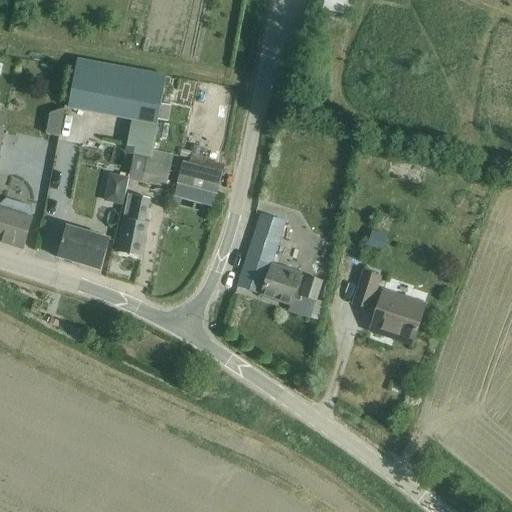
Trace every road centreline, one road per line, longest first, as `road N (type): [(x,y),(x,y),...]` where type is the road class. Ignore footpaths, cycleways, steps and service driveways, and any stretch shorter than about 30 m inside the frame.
road 1 (unclassified): [(187,331),(219,267),(284,0)]
road 2 (unclassified): [(438,511),(187,331)]
road 3 (unclassified): [(187,331),(0,259)]
